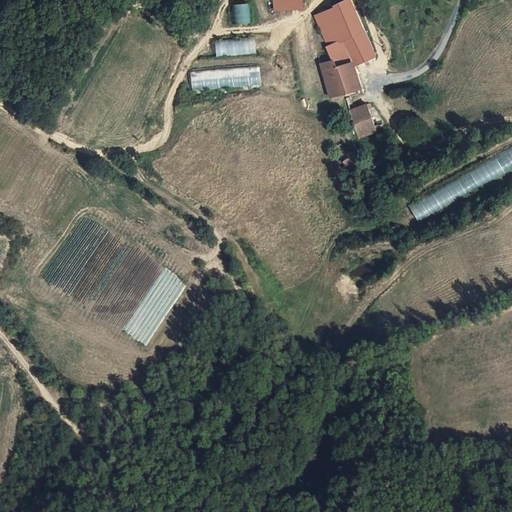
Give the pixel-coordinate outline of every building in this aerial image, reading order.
[(307,10),(305,0),(285,0),(276,1),(278,14),(307,10)] [(368,35),(351,0),(347,0),(338,5),(337,5),(344,25),(329,31),(334,44),(345,41),(351,58),(353,65),(354,68),(361,65),(376,56),(368,35)] [(251,23),(250,3),(234,4),(235,24),(251,23)] [(351,58),(345,41),(334,44),(329,31),(323,34),(334,63),(351,58)] [(216,40),(217,57),(257,54),(257,38),(216,40)] [(353,65),(351,58),(334,63),(320,67),(323,75),(336,70),(353,65)] [(354,68),(353,65),(336,70),(346,97),(344,97),(346,102),(364,96),(354,68)] [(191,90),(262,86),(261,67),(190,71),(191,90)] [(346,97),(336,70),(323,75),(331,101),(344,97),(346,97)] [(363,133),(376,129),(369,107),(350,113),(354,124),(360,123),(363,133)] [(360,123),(354,124),(359,139),(378,134),(376,129),(363,133),(360,123)] [(511,152),(407,201),(415,217),(511,172),(511,152)]
